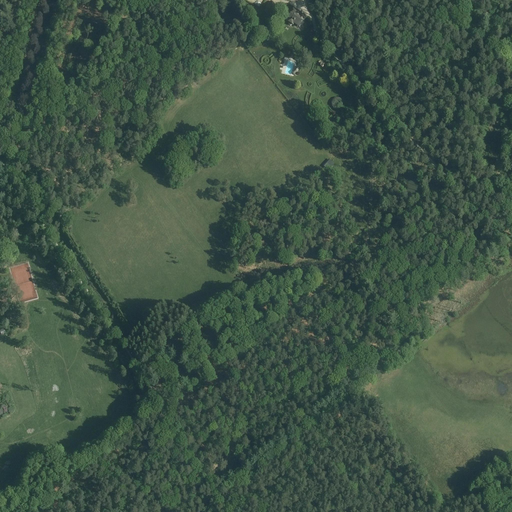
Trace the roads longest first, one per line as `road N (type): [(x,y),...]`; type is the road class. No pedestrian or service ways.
road 1 (track): [(511,190),(443,174),(315,34),(305,9),(279,0)]
road 2 (track): [(0,164),(16,147),(47,0)]
